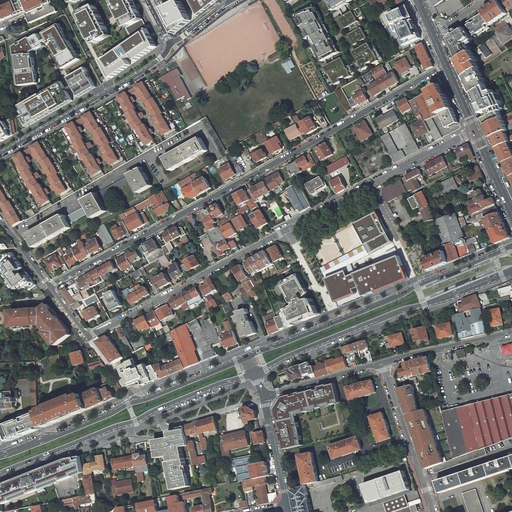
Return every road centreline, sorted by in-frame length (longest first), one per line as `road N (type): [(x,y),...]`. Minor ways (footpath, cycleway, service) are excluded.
road 1 (residential): [(49,286),(444,66)]
road 2 (residential): [(88,337),(473,130)]
road 3 (tertiary): [(511,246),(246,357)]
road 4 (tertiary): [(253,374),(511,271)]
road 5 (tertiary): [(0,473),(253,374)]
road 6 (residential): [(18,232),(200,131)]
road 7 (residential): [(0,153),(145,69),(169,42)]
road 8 (residential): [(433,511),(382,362)]
road 9 (tertiary): [(136,401),(0,455)]
road 10 (residential): [(382,362),(511,333)]
road 11 (residential): [(264,397),(382,362)]
